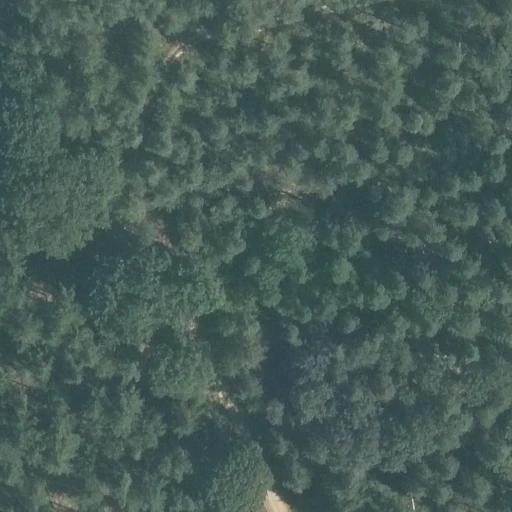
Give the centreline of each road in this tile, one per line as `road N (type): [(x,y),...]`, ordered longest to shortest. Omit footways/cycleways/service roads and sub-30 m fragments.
road 1 (track): [(0,121),(124,249),(214,376),(276,511)]
road 2 (track): [(366,0),(164,52),(57,178)]
